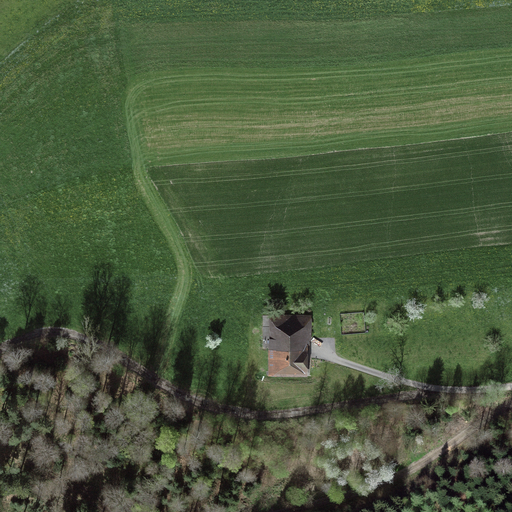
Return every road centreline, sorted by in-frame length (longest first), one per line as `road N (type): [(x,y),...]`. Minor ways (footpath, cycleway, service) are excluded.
road 1 (track): [(0,346),(64,331),(189,398),(247,413),(448,390)]
road 2 (track): [(511,405),(389,479),(277,511)]
